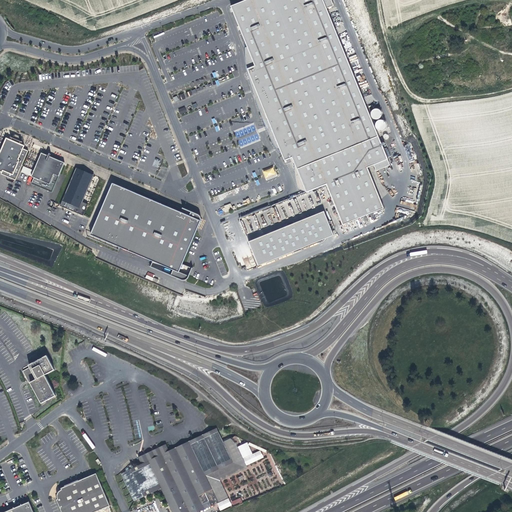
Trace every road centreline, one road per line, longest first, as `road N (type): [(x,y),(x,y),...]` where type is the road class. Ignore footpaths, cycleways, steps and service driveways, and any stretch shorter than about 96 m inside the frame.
road 1 (motorway): [(481,269),(447,250),(406,254),(311,328),(249,350),(109,308)]
road 2 (unclassified): [(215,222),(288,190),(250,99),(239,49),(220,2),(140,29)]
road 3 (primary): [(121,331),(202,375),(268,428),(397,437)]
road 4 (primary): [(274,367),(232,360),(22,281)]
road 5 (unclassified): [(235,274),(222,289),(185,287),(85,243),(0,193)]
road 6 (motorway): [(326,381),(340,341),(405,276),(428,269),(474,275),(495,288),(511,318)]
road 7 (motorway): [(511,368),(486,407),(459,428),(311,511)]
road 8 (motorway): [(481,269),(447,259),(396,269),(335,335),(298,359)]
road 9 (primary): [(511,467),(366,410),(327,386)]
road 10 (motorway): [(511,424),(330,511)]
road 11 (track): [(511,87),(475,96),(414,94),(394,65),(377,0)]
road 12 (motorway): [(360,511),(511,439)]
road 13 (primary): [(121,331),(233,375),(266,397)]
road 14 (unclassified): [(140,29),(65,48),(1,28)]
road 15 (primary): [(0,282),(121,331)]
road 16 (unclassified): [(109,308),(0,257)]
